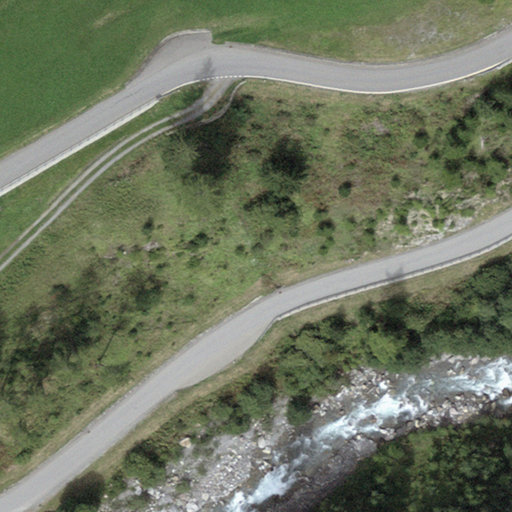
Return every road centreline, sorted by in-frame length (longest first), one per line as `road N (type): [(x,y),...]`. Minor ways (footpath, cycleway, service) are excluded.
road 1 (unclassified): [(0,508),(252,315),(511,221)]
road 2 (unclassified): [(511,42),(461,66),(386,79),(203,61),(0,175)]
road 3 (track): [(219,60),(214,104),(117,151),(0,264)]
